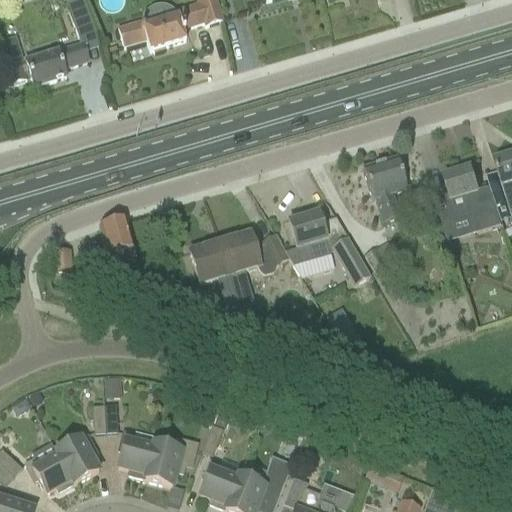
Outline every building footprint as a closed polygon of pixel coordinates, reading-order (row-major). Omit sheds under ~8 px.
[(59,0),(63,10),(80,4),(79,0),(59,0)] [(183,35),(204,28),(205,31),(222,26),(214,0),(193,0),(196,8),(174,15),(175,17),(174,15),(172,13),(169,11),(166,10),(163,9),(160,9),(157,9),(154,10),(151,11),(148,13),(147,14),(145,16),(144,17),(143,19),(142,22),(141,23),(141,26),(140,25),(117,32),(123,53),(146,46),(150,57),(186,46),(183,35)] [(66,10),(76,38),(92,32),(82,5),(66,10)] [(30,82),(33,93),(66,83),(63,75),(88,67),(83,49),(25,66),(28,76),(24,77),(14,45),(0,48),(0,65),(8,90),(26,85),(26,83),(30,82)] [(511,218),(511,160),(495,166),(501,185),(503,191),(511,219),(511,218)] [(374,204),(382,228),(399,223),(391,199),(406,194),(397,164),(362,174),(371,205),(374,204)] [(472,222),(477,237),(501,230),(496,214),(498,214),(491,192),(479,196),(472,173),(444,181),(450,199),(445,201),(454,228),(472,222)] [(285,256),(284,257),(288,265),(292,271),(294,274),(330,263),(328,259),(332,257),(353,293),(370,283),(346,241),(335,223),(321,227),(318,219),(288,228),(296,254),(285,256)] [(112,228),(98,232),(99,233),(106,261),(107,261),(113,284),(125,280),(119,258),(134,254),(126,224),(120,226),(120,223),(112,225),(112,228)] [(250,239),(220,248),(232,289),(239,313),(254,308),(245,277),(258,274),(259,276),(263,280),(273,277),(275,272),(288,265),(284,257),(275,241),(262,248),(264,252),(254,255),(250,239)] [(220,248),(190,257),(200,290),(211,287),(217,285),(227,316),(239,313),(232,289),(220,248)] [(376,278),(380,285),(391,279),(387,272),(376,253),(364,260),(375,278),(376,278)] [(53,257),(55,277),(71,276),(69,256),(53,257)] [(239,313),(227,316),(230,328),(242,324),(239,313)] [(342,349),(356,341),(340,315),(326,323),(342,349)] [(275,353),(268,370),(317,388),(324,371),(275,353)] [(103,384),(104,404),(120,403),(120,383),(103,384)] [(41,403),(38,397),(28,402),(32,410),(40,406),(42,405),(41,403)] [(24,404),(10,412),(15,422),(30,414),(24,404)] [(104,412),(105,440),(117,439),(116,411),(104,412)] [(92,413),(93,441),(105,440),(104,412),(92,413)] [(201,429),(211,432),(216,415),(206,412),(201,429)] [(201,458),(212,462),(222,436),(211,432),(201,458)] [(144,487),(145,487),(154,450),(153,450),(152,454),(132,449),(133,441),(123,438),(118,457),(121,458),(117,474),(129,477),(128,481),(144,485),(144,487)] [(289,438),(284,449),(296,454),(301,443),(289,438)] [(56,457),(74,491),(98,478),(90,463),(96,460),(86,442),(80,445),(79,444),(56,457)] [(302,444),(298,455),(305,458),(312,455),(314,448),(302,444)] [(145,487),(171,494),(175,478),(182,480),(184,472),(191,474),(197,450),(181,446),(178,456),(154,450),(145,487)] [(0,456),(0,471),(13,483),(21,475),(1,455),(0,456)] [(37,486),(45,500),(56,494),(58,498),(73,490),(74,491),(56,457),(55,458),(57,461),(38,472),(34,465),(25,470),(34,487),(37,486)] [(238,483),(226,511),(263,511),(269,498),(279,501),(291,471),(271,463),(266,478),(244,469),(242,474),(238,483)] [(205,486),(199,502),(210,506),(208,510),(213,511),(226,511),(238,483),(242,474),(221,466),(219,471),(209,467),(202,485),(205,486)] [(0,487),(5,492),(13,483),(0,471),(0,487)] [(332,511),(318,506),(320,501),(305,495),(307,490),(293,484),(281,511),(282,511),(332,511)] [(424,511),(461,511),(463,509),(431,496),(424,511)] [(0,511),(20,511),(18,511),(20,504),(0,497),(0,511)]
